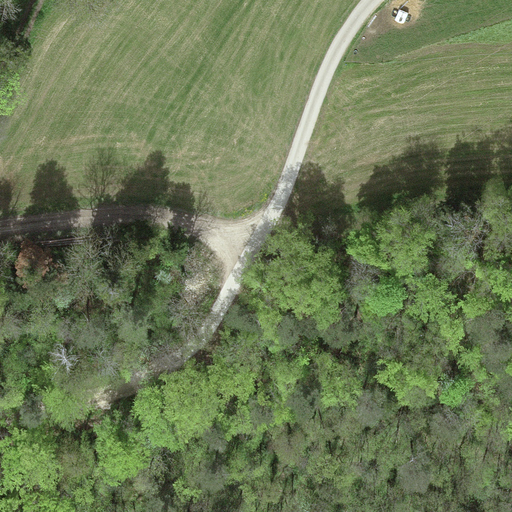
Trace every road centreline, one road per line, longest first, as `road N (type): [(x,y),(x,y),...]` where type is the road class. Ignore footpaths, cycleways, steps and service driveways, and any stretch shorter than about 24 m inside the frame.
road 1 (track): [(0,417),(164,369),(212,322),(232,279),(229,249)]
road 2 (track): [(375,0),(331,62),(302,159),(266,233),(229,249)]
road 3 (track): [(229,249),(212,229),(179,216),(0,225)]
